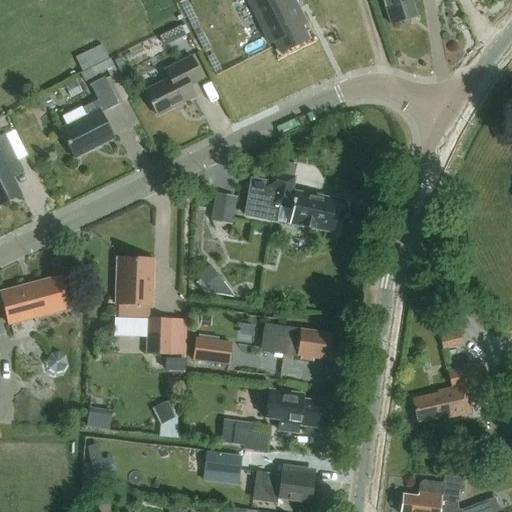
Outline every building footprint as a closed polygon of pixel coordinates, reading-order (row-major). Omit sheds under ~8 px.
[(292,0),(245,0),(269,49),(275,46),(281,59),(310,45),(304,32),(307,31),(292,0)] [(411,0),(383,0),(392,27),(418,18),(411,0)] [(180,27),(170,32),(175,42),(185,36),(180,27)] [(101,46),(76,59),(83,74),(109,61),(101,46)] [(192,86),(205,79),(193,57),(166,71),(170,79),(147,92),(160,116),(197,97),(192,86)] [(83,74),(80,75),(85,84),(107,72),(110,79),(118,75),(110,60),(109,61),(83,74)] [(102,113),(120,104),(105,77),(91,85),(99,101),(84,109),(88,117),(62,131),(77,159),(116,138),(102,113)] [(75,82),(64,87),(70,99),(81,93),(75,82)] [(0,208),(19,199),(6,172),(15,167),(1,138),(0,138),(0,208)] [(290,193),(293,178),(268,173),(266,183),(251,180),(244,216),(274,221),(277,205),(283,206),(288,203),(292,204),(288,224),(332,232),(335,213),(331,213),(333,201),(290,193)] [(215,195),(211,215),(221,217),(224,197),(215,195)] [(154,260),(118,259),(116,304),(153,306),(154,260)] [(210,266),(197,275),(211,293),(224,284),(210,266)] [(69,309),(60,276),(1,292),(9,325),(69,309)] [(114,316),(114,335),(143,335),(143,316),(114,316)] [(171,357),(172,322),(146,321),(145,356),(171,357)] [(329,361),(332,335),(276,327),(274,345),(297,349),(296,357),(301,357),(300,361),(312,362),(313,359),(329,361)] [(443,349),(461,345),(458,334),(440,338),(443,349)] [(195,339),(191,362),(227,367),(230,344),(195,339)] [(50,355),(46,361),(47,369),(54,374),(61,372),(66,366),(64,358),(58,354),(50,355)] [(448,374),(451,390),(436,393),(436,395),(411,401),(416,423),(441,418),(442,420),(470,414),(467,400),(491,395),(484,366),(448,374)] [(301,400),(301,396),(268,392),(264,420),(287,423),(290,399),(301,400)] [(323,403),(301,400),(290,399),(287,423),(285,432),(298,434),(299,427),(319,429),(323,403)] [(89,409),(86,428),(108,431),(111,412),(89,409)] [(234,423),(231,446),(244,448),(243,451),(267,454),(270,428),(234,423)] [(185,427),(184,438),(193,439),(194,428),(185,427)] [(178,433),(153,430),(153,438),(177,440),(178,433)] [(206,454),(203,474),(239,478),(241,458),(206,454)] [(94,479),(101,478),(107,476),(104,460),(97,462),(90,463),(94,479)] [(255,473),(252,492),(277,496),(277,500),(310,504),(313,477),(301,475),(302,469),(281,467),(280,476),(265,474),(255,473)] [(403,496),(400,511),(439,511),(440,508),(457,511),(458,500),(461,479),(444,477),(443,484),(423,482),(419,485),(418,495),(417,498),(403,496)] [(490,511),(487,503),(462,511),(490,511)]
